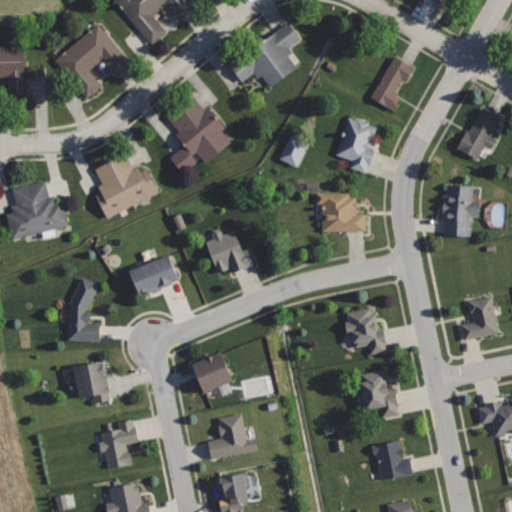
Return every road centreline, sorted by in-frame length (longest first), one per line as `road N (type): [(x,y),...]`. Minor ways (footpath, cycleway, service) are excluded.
road 1 (residential): [(511,83),(363,0),(73,140),(0,143)]
road 2 (residential): [(499,0),(423,134),(404,209),(463,511)]
road 3 (residential): [(411,260),(288,287),(157,345),(187,511)]
